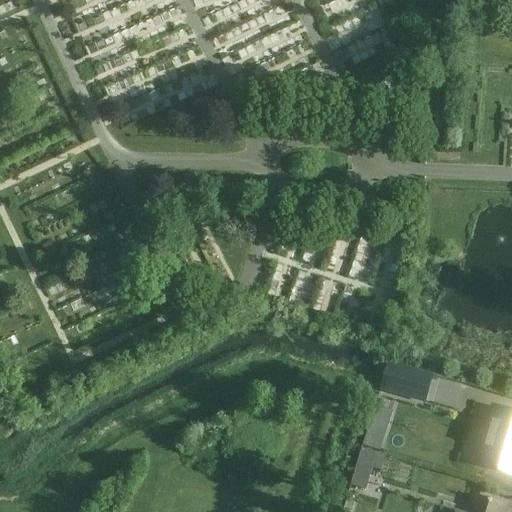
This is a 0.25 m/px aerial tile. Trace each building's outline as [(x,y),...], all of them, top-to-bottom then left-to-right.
[(390,361),(382,388),(426,402),(434,375),(390,361)] [(511,409),(493,403),(475,461),(497,467),(511,471),(511,409)] [(376,420),(369,444),(383,448),(390,424),(376,420)] [(363,448),(351,487),(364,491),(371,469),(380,472),(385,455),(363,448)] [(454,511),(503,511),(505,505),(478,497),(473,511),(458,511),(455,511),(454,511)]
